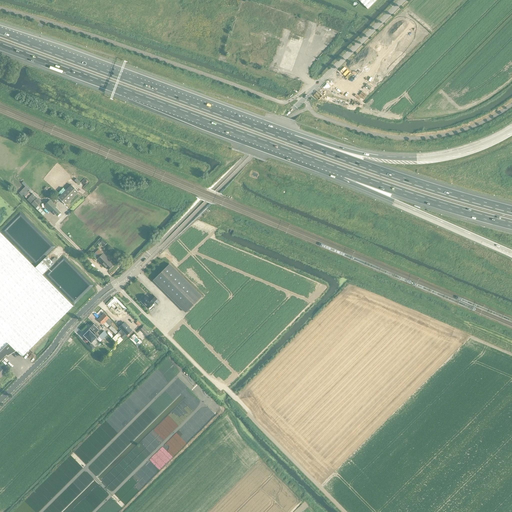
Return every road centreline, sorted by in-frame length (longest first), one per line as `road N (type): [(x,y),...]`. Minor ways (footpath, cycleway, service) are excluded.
road 1 (tertiary): [(0,401),(402,0)]
road 2 (motorway): [(0,46),(345,174)]
road 3 (motorway): [(292,138),(0,30)]
road 4 (motorway): [(511,209),(292,138)]
road 5 (motorway): [(511,130),(426,159),(292,138)]
road 6 (motorway): [(345,174),(511,252)]
road 7 (motorway): [(345,174),(511,226)]
